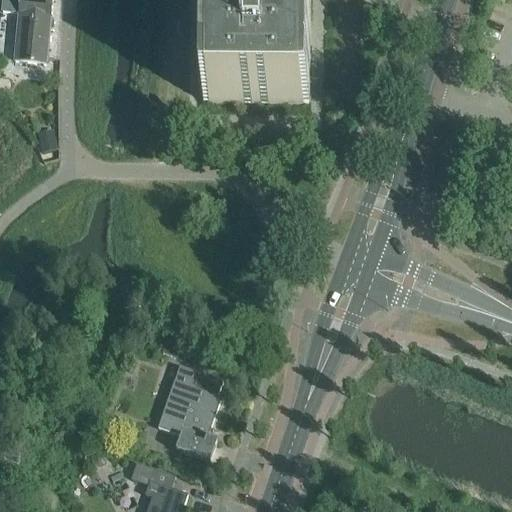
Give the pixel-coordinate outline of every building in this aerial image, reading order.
[(20,0),(16,64),(46,67),(50,20),(51,19),(52,0),(20,0)] [(209,0),(209,95),(209,104),(303,105),(303,0),(209,0)] [(47,155),(58,152),(54,132),(43,135),(47,155)] [(511,239),(506,237),(502,249),(511,252),(511,239)] [(223,385),(196,375),(180,370),(159,431),(182,440),(177,454),(211,465),(218,444),(208,441),(221,403),(224,404),(225,403),(218,400),(223,385)] [(183,511),(188,498),(172,492),(176,481),(138,467),(132,482),(149,489),(146,498),(154,501),(149,511),(183,511)]
